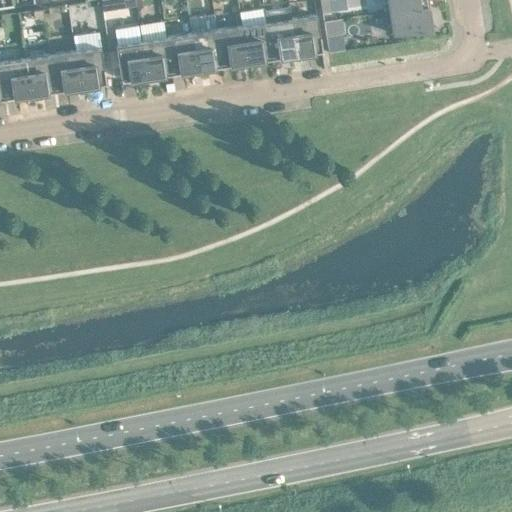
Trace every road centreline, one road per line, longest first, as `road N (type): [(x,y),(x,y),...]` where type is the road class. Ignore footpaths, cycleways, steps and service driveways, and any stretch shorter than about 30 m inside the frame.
road 1 (residential): [(0,123),(447,57),(473,50),(466,0)]
road 2 (secondary): [(511,351),(0,446)]
road 3 (secondary): [(57,511),(511,418)]
